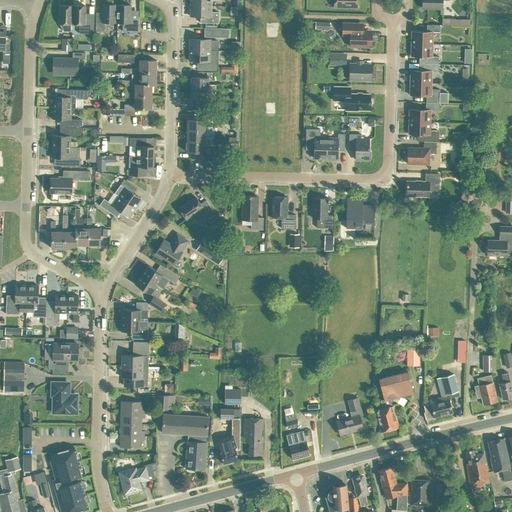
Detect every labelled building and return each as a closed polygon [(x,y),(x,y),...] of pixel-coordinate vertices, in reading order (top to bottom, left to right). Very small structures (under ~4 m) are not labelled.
[(422,0),(422,8),(442,8),(442,0),(449,0),(422,0)] [(103,4),(102,13),(95,12),(95,31),(107,31),(108,22),(115,23),(116,5),(103,4)] [(72,24),(73,6),(72,6),(72,5),(60,5),(59,24),(71,24),(72,24)] [(138,11),(130,10),(130,5),(117,5),(117,22),(123,23),(123,31),(129,31),(129,34),(137,34),(138,11)] [(190,5),(190,16),(201,17),(201,23),(218,23),(218,12),(211,12),(211,6),(190,5)] [(73,6),(72,24),(73,24),(79,24),(79,33),(93,34),(93,14),(85,13),(85,6),(73,6)] [(315,22),(315,29),(329,30),(329,22),(315,22)] [(371,47),(371,30),(363,30),(363,23),(342,23),(342,36),(350,36),(350,47),(371,47)] [(6,36),(6,26),(0,25),(0,50),(3,51),(3,59),(9,60),(10,36),(6,36)] [(426,32),(411,31),(411,43),(432,44),(433,32),(439,32),(439,25),(426,25),(426,32)] [(204,28),(204,37),(228,37),(228,29),(204,28)] [(72,38),(63,38),(62,50),(71,51),(72,38)] [(210,51),(218,51),(219,40),(210,40),(210,39),(190,39),(189,50),(210,51)] [(432,56),(432,44),(411,43),(410,56),(426,56),(425,63),(438,64),(444,64),(444,58),(438,56),(432,56)] [(189,50),(189,61),(197,61),(197,70),(218,71),(218,51),(210,51),(189,50)] [(72,58),(53,58),(53,74),(77,75),(78,59),(84,59),(85,52),(72,52),(72,58)] [(330,53),(330,66),(346,66),(346,53),(330,53)] [(156,60),(143,60),(143,55),(118,54),(117,62),(140,63),(139,69),(129,68),(129,73),(132,73),(139,73),(139,72),(156,73),(156,60)] [(221,73),(237,73),(237,63),(231,63),(231,67),(221,67),(221,73)] [(425,71),(410,70),(410,82),(431,83),(431,76),(438,76),(438,64),(425,63),(425,71)] [(350,79),(370,80),(370,65),(350,64),(350,79)] [(156,85),(156,73),(139,72),(139,73),(132,73),(132,80),(125,80),(125,85),(135,85),(135,84),(152,84),(152,85),(156,85)] [(191,77),(190,88),(215,89),(215,85),(208,84),(208,78),(191,77)] [(431,83),(410,82),(409,95),(426,95),(426,102),(439,103),(439,89),(431,89),(431,83)] [(135,84),(135,85),(135,93),(124,92),(124,97),(135,97),(135,96),(151,96),(152,85),(152,84),(135,84)] [(369,110),(370,94),(350,94),(350,87),(334,87),(333,101),(345,101),(345,110),(357,110),(369,110)] [(215,89),(190,88),(190,99),(208,100),(208,93),(215,93),(215,89)] [(66,96),(64,96),(52,96),(52,108),(71,108),(75,108),(75,98),(83,98),(83,99),(87,99),(89,94),(90,90),(83,90),(66,89),(66,96)] [(124,104),(124,109),(110,108),(109,115),(134,116),(134,109),(135,109),(135,108),(151,109),(151,96),(135,96),(135,97),(134,105),(124,104)] [(215,101),(215,108),(227,109),(227,101),(215,101)] [(426,110),(409,109),(409,121),(430,122),(430,110),(439,110),(439,103),(426,102),(426,110)] [(71,108),(52,108),(52,119),(65,119),(65,127),(81,127),(81,119),(71,119),(71,108)] [(212,114),(211,122),(215,122),(223,122),(222,131),(227,131),(228,115),(212,114)] [(348,117),(348,126),(359,126),(361,126),(361,121),(359,121),(359,118),(348,117)] [(187,130),(205,131),(212,131),(212,127),(205,127),(205,120),(187,119),(187,130)] [(430,122),(409,121),(408,134),(417,134),(417,141),(438,142),(438,131),(430,130),(430,122)] [(60,127),(60,135),(51,135),(51,146),(70,147),(76,147),(76,141),(70,141),(71,135),(81,136),(81,128),(60,127)] [(325,159),(326,138),(320,138),(320,129),(306,129),(305,149),(314,150),(314,158),(325,159)] [(205,131),(187,130),(187,141),(212,141),(212,137),(204,137),(205,131)] [(326,138),(325,159),(337,159),(337,150),(344,150),(345,134),(338,133),(337,138),(326,138)] [(363,134),(356,134),(349,134),(348,151),(355,151),(355,159),(369,160),(370,151),(368,151),(369,139),(363,139),(363,134)] [(154,145),(156,145),(156,138),(130,138),(130,145),(130,146),(136,146),(135,156),(153,157),(154,145)] [(212,141),(187,141),(187,152),(204,152),(204,145),(211,146),(212,141)] [(407,164),(429,164),(429,153),(436,153),(436,142),(423,142),(423,148),(408,147),(407,164)] [(70,147),(51,146),(51,158),(54,158),(54,166),(75,166),(80,166),(80,159),(70,158),(70,147)] [(99,169),(108,169),(108,160),(118,160),(118,154),(99,153),(99,169)] [(129,156),(129,175),(145,176),(145,167),(153,167),(153,157),(135,156),(129,156)] [(50,178),(50,193),(71,194),(72,180),(90,180),(90,171),(63,170),(63,176),(58,176),(58,178),(50,178)] [(407,181),(407,184),(406,184),(406,186),(407,186),(406,196),(428,196),(429,191),(439,191),(439,174),(425,173),(425,181),(407,181)] [(462,173),(456,176),(460,182),(465,179),(462,173)] [(125,187),(118,196),(135,208),(141,199),(131,191),(134,186),(124,179),(120,184),(125,187)] [(475,193),(471,204),(479,207),(483,196),(475,193)] [(118,196),(112,205),(103,199),(99,205),(114,215),(118,210),(129,217),(135,208),(118,196)] [(258,196),(243,196),(242,219),(251,220),(251,229),(263,230),(263,218),(257,217),(258,196)] [(203,221),(214,212),(206,200),(200,204),(196,197),(179,208),(186,219),(197,212),(203,221)] [(273,197),(272,217),(281,217),(281,228),(295,229),(295,215),(286,214),(287,197),(273,197)] [(327,215),(327,198),(313,198),(312,218),(317,218),(317,228),(332,228),(332,215),(327,215)] [(362,198),(356,198),(346,198),(346,228),(374,229),(374,205),(362,204),(362,198)] [(88,245),(88,228),(87,228),(79,228),(80,209),(75,209),(75,228),(76,228),(76,232),(76,244),(88,245)] [(88,228),(88,245),(100,245),(100,228),(91,228),(92,218),(87,218),(87,228),(88,228)] [(64,231),(63,231),(55,231),(56,221),(51,221),(51,232),(52,232),(51,248),(63,248),(64,231)] [(76,232),(67,232),(68,221),(63,221),(63,231),(64,231),(63,248),(76,248),(76,244),(76,232)] [(218,222),(217,232),(226,233),(227,223),(218,222)] [(511,226),(500,226),(500,238),(511,238),(511,226)] [(170,243),(164,240),(155,253),(174,265),(182,251),(181,251),(188,240),(176,233),(170,243)] [(231,244),(242,245),(243,233),(232,233),(231,244)] [(289,247),(299,247),(299,234),(289,234),(289,247)] [(511,238),(500,238),(499,240),(488,240),(487,255),(506,256),(506,254),(511,254),(511,238)] [(224,257),(201,242),(196,249),(220,264),(224,257)] [(230,254),(244,254),(244,245),(230,245),(230,254)] [(162,289),(168,279),(175,283),(179,276),(165,267),(161,274),(147,265),(141,275),(162,289)] [(162,289),(141,275),(135,284),(153,296),(149,303),(160,311),(165,303),(157,298),(162,289)] [(27,285),(15,285),(15,295),(6,295),(6,313),(19,314),(19,311),(26,311),(27,285)] [(27,285),(26,311),(33,311),(33,316),(46,317),(45,324),(46,325),(46,306),(46,297),(38,297),(39,286),(27,285)] [(46,306),(46,325),(59,325),(59,313),(66,313),(67,295),(55,295),(55,306),(46,306)] [(67,295),(66,313),(73,313),(73,321),(78,321),(78,295),(67,295)] [(148,303),(146,302),(136,302),(136,309),(122,309),(122,320),(140,320),(140,309),(148,310),(148,303)] [(140,320),(122,320),(122,331),(135,331),(135,338),(147,339),(147,329),(146,328),(146,320),(140,320)] [(187,337),(187,323),(178,322),(177,336),(187,337)] [(438,342),(438,327),(426,327),(426,342),(438,342)] [(66,329),(66,338),(78,338),(78,329),(66,329)] [(458,340),(457,356),(465,357),(466,340),(458,340)] [(133,355),(122,355),(122,366),(148,367),(149,342),(133,341),(133,355)] [(53,343),(53,357),(53,359),(55,359),(55,363),(53,363),(53,373),(68,373),(68,365),(65,365),(65,359),(77,360),(77,344),(53,343)] [(419,345),(406,345),(406,355),(419,355),(419,345)] [(209,357),(220,358),(220,347),(215,347),(215,353),(210,353),(209,357)] [(494,371),(494,355),(482,355),(482,371),(494,371)] [(23,383),(24,363),(4,362),(3,390),(23,391),(23,383)] [(147,386),(148,367),(122,366),(122,377),(124,377),(124,385),(147,386)] [(392,398),(413,393),(408,372),(379,379),(384,400),(381,401),(383,408),(376,410),(381,432),(398,427),(392,406),(391,406),(390,399),(392,398)] [(501,374),(503,382),(499,383),(502,399),(511,397),(511,390),(510,381),(508,372),(501,374)] [(454,374),(441,377),(445,396),(423,401),(424,405),(425,412),(424,412),(426,419),(434,417),(452,412),(449,398),(459,395),(458,391),(454,374)] [(481,397),(482,404),(497,401),(492,382),(490,375),(477,378),(479,385),(474,386),(477,398),(481,397)] [(69,383),(64,383),(53,383),(52,395),(55,395),(55,403),(53,403),(53,413),(65,413),(65,412),(76,412),(76,395),(71,395),(68,392),(69,383)] [(224,404),(238,404),(238,406),(240,407),(240,404),(241,404),(241,389),(232,389),(232,385),(225,385),(224,404)] [(157,409),(168,410),(169,395),(158,394),(157,409)] [(210,405),(210,397),(201,396),(201,405),(210,405)] [(350,411),(360,409),(358,397),(347,400),(350,411)] [(121,412),(144,413),(145,408),(142,408),(142,401),(121,401),(121,412)] [(220,408),(220,419),(233,419),(233,418),(233,409),(220,408)] [(144,413),(121,412),(121,424),(141,424),(141,418),(144,418),(144,413)] [(193,440),(205,441),(206,435),(207,435),(208,416),(163,414),(162,433),(194,435),(193,440)] [(340,435),(363,429),(359,415),(336,421),(340,435)] [(249,455),(263,454),(263,436),(261,436),(261,429),(263,429),(263,418),(244,418),(244,436),(249,436),(249,455)] [(287,428),(298,426),(296,419),(286,422),(287,428)] [(141,424),(121,424),(120,435),(144,436),(144,431),(141,431),(141,424)] [(232,439),(218,442),(221,452),(220,452),(223,463),(238,459),(235,449),(237,449),(239,449),(239,426),(232,426),(232,439)] [(287,435),(293,460),(309,455),(303,431),(287,435)] [(144,436),(120,435),(120,447),(140,447),(141,441),(144,441),(144,436)] [(511,477),(503,438),(488,442),(491,458),(490,458),(493,471),(503,469),(506,479),(511,477)] [(193,440),(193,446),(187,446),(185,467),(188,468),(188,469),(189,471),(193,471),(195,470),(195,468),(205,469),(206,447),(205,447),(205,441),(193,440)] [(55,462),(56,468),(78,462),(79,462),(78,456),(76,456),(74,448),(52,454),(54,460),(55,460),(56,462),(55,462)] [(486,462),(485,462),(483,453),(474,454),(473,450),(465,451),(468,464),(466,464),(467,469),(470,488),(483,486),(483,483),(490,482),(486,462)] [(2,497),(0,497),(0,507),(1,511),(26,511),(23,498),(20,499),(12,471),(20,468),(17,457),(6,460),(8,468),(0,470),(0,479),(2,489),(6,488),(7,492),(1,493),(2,497)] [(78,462),(56,468),(57,474),(58,473),(59,476),(58,476),(59,481),(71,478),(82,475),(81,470),(80,470),(78,462)] [(136,468),(119,472),(125,493),(141,489),(139,482),(149,479),(145,467),(136,469),(136,468)] [(407,499),(407,483),(396,483),(392,467),(378,470),(382,487),(385,499),(397,496),(397,499),(396,509),(392,509),(391,511),(406,511),(407,499)] [(365,495),(368,494),(365,484),(364,484),(362,476),(360,476),(359,475),(356,476),(355,478),(353,478),(355,486),(355,487),(355,488),(354,489),(355,492),(356,493),(357,497),(358,496),(361,506),(368,504),(365,495)] [(57,487),(58,487),(72,484),(71,478),(59,481),(56,482),(57,487)] [(429,504),(430,492),(428,492),(428,480),(412,480),(412,492),(410,492),(410,504),(429,504)] [(325,497),(329,511),(370,511),(371,511),(367,511),(347,511),(346,485),(340,485),(339,481),(333,483),(331,483),(330,484),(329,485),(328,486),(327,486),(326,488),(325,490),(325,491),(325,493),(324,494),(325,495),(325,496),(325,497)] [(38,499),(50,496),(46,482),(40,484),(41,489),(36,490),(38,499)] [(72,484),(58,487),(59,493),(60,493),(61,495),(60,496),(61,501),(83,495),(84,495),(83,489),(82,490),(80,482),(72,484)] [(448,505),(448,483),(436,483),(436,505),(439,505),(439,511),(446,511),(446,505),(448,505)] [(85,503),(83,495),(61,501),(63,507),(64,507),(64,509),(64,511),(74,511),(88,509),(86,503),(85,503)] [(35,499),(29,501),(31,511),(44,511),(43,507),(37,508),(35,499)] [(507,505),(506,505),(505,500),(494,501),(495,511),(503,511),(507,511),(507,505)] [(272,511),(273,503),(256,503),(256,509),(254,509),(253,511),(272,511)]
